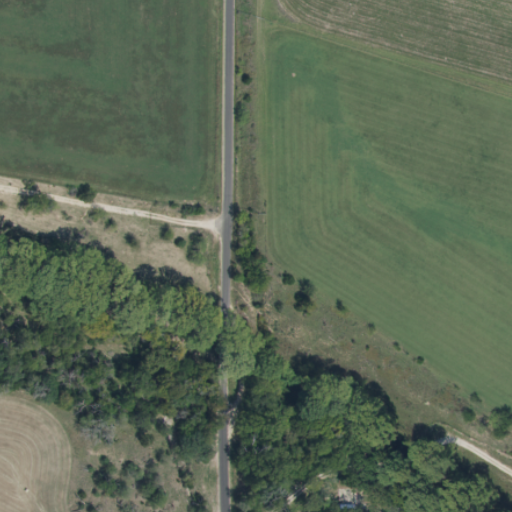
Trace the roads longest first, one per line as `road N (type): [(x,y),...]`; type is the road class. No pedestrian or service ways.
road 1 (residential): [(228,0),(224,347)]
road 2 (residential): [(227,223),(0,185)]
road 3 (residential): [(224,379),(227,511)]
